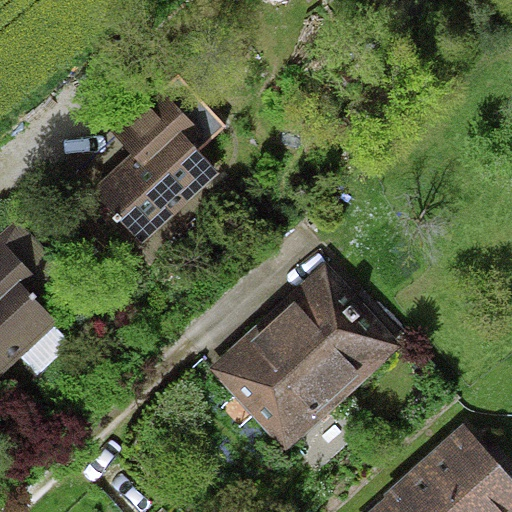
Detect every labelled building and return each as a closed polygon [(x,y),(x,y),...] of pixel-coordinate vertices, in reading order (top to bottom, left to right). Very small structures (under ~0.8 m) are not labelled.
[(135,156),(95,192),(140,242),(221,169),(193,139),(203,130),(164,87),(114,132),(135,156)] [(0,375),(59,322),(30,290),(41,281),(2,237),(0,239),(0,375)] [(333,261),(213,371),(286,449),(406,338),(333,261)] [(511,511),(511,475),(465,423),(389,491),(391,494),(407,511),(511,511)] [(407,511),(391,494),(371,511),(407,511)]
